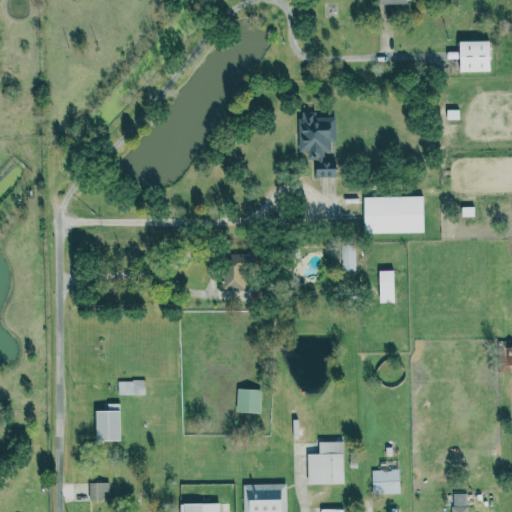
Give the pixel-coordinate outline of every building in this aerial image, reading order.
[(490,71),(490,41),(459,40),(458,71),(490,71)] [(335,116),(316,117),(315,111),(298,112),(299,151),(307,151),(307,160),(314,159),(315,177),(336,176),(336,155),(331,156),(330,142),(336,141),(335,116)] [(423,196),(363,197),(363,233),(424,232),(423,196)] [(342,270),(356,270),(355,244),(341,245),(342,270)] [(237,262),(237,254),(222,254),(223,290),(246,289),(245,261),(237,262)] [(394,302),(393,270),(378,270),(378,302),(394,302)] [(511,345),(497,346),(498,372),(511,371),(511,345)] [(118,395),(145,394),(145,380),(118,380),(118,395)] [(260,412),(261,389),(237,388),(236,412),(260,412)] [(344,483),(344,441),(319,441),(319,453),(307,454),(307,484),(344,483)] [(371,470),(372,494),(400,493),(399,469),(371,470)] [(89,500),(110,499),(110,482),(89,483),(89,500)] [(243,484),(243,511),(286,511),(286,483),(243,484)] [(467,511),(467,493),(452,493),(452,511),(467,511)] [(181,511),(219,511),(219,503),(181,503),(181,511)]
